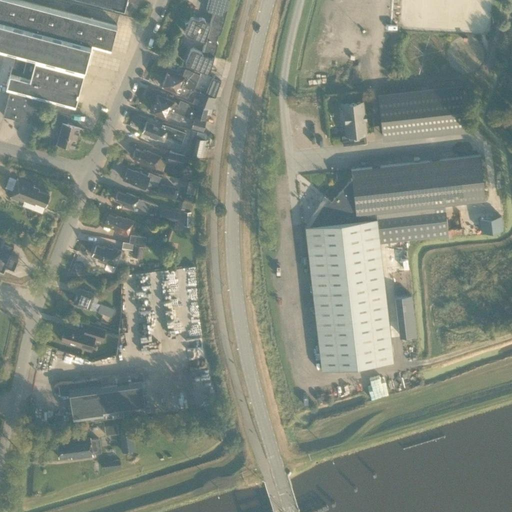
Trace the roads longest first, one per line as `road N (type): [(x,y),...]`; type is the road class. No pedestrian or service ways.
road 1 (unclassified): [(277,511),(226,345),(214,258),(220,113),(248,0)]
road 2 (secondary): [(289,511),(256,401),(232,266),(239,123),(268,0)]
road 3 (unclassified): [(0,461),(28,327),(88,172)]
road 4 (unclassified): [(88,172),(162,0)]
